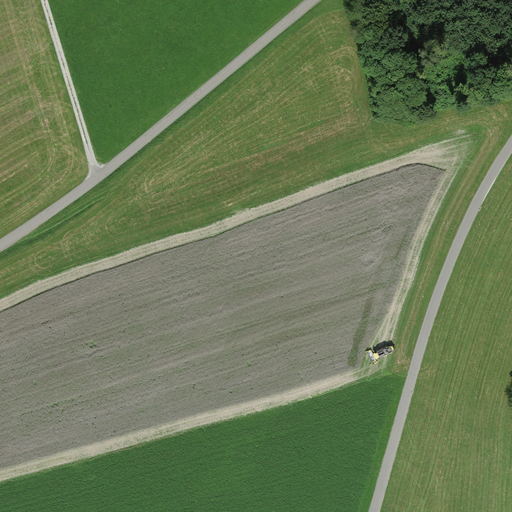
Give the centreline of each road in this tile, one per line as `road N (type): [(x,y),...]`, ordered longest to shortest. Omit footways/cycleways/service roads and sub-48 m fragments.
road 1 (unclassified): [(315,0),(98,179),(0,247)]
road 2 (residential): [(373,511),(428,321),(464,231),(511,144)]
road 3 (track): [(45,0),(98,179)]
